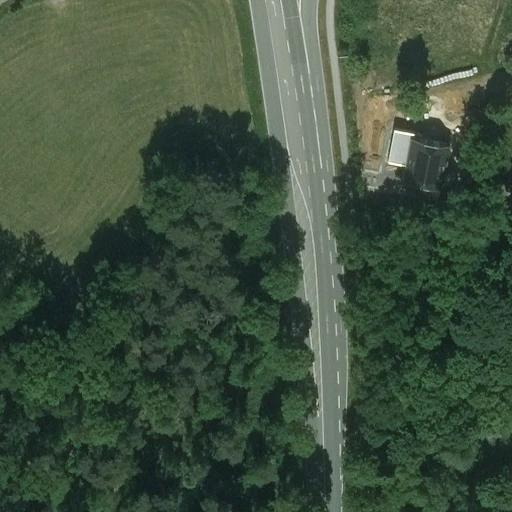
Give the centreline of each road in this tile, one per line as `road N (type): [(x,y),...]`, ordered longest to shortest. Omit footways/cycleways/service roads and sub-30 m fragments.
road 1 (primary): [(273,0),(317,269)]
road 2 (primary): [(317,269),(322,136),(313,0)]
road 3 (primary): [(317,269),(324,511)]
